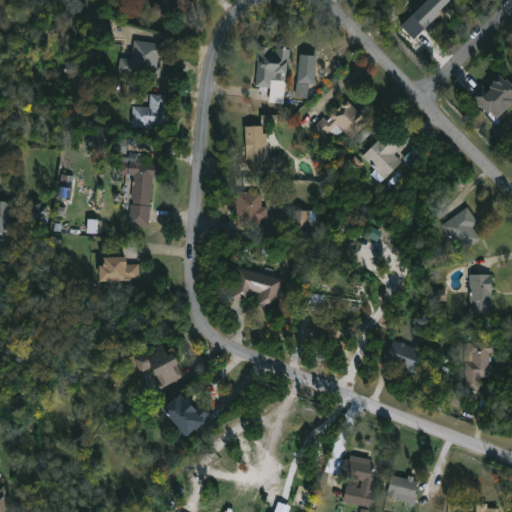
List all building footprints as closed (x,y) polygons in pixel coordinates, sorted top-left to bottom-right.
[(191,0),(184,17),(167,8),(170,0),(191,0)] [(452,2),(450,0),(427,0),(400,26),(413,39),(452,2)] [(162,51),(161,58),(157,58),(156,67),(160,67),(159,79),(117,73),(119,58),(130,59),(132,41),(163,45),(162,51)] [(268,51),(273,52),(274,49),(288,50),(284,82),(276,81),(276,77),(270,77),(269,88),(254,87),(259,46),(268,47),(268,51)] [(316,59),(314,81),(307,80),(307,93),(297,92),(299,58),(316,59)] [(497,76),(502,81),(504,80),(511,88),(511,103),(497,118),(492,113),(489,115),(471,97),(481,86),(486,91),(489,89),(487,88),(492,83),(491,82),(497,76)] [(164,95),(162,130),(130,128),(132,106),(148,107),(149,94),(164,95)] [(347,100),(357,111),(361,110),(364,113),(363,118),(369,123),(366,126),(372,132),(359,145),(353,138),(352,140),(344,132),(336,134),(330,131),(321,139),(311,128),(322,117),(326,121),(329,118),(329,114),(337,107),(338,108),(339,107),(339,104),(343,100),(347,100)] [(266,153),(267,158),(279,157),(279,168),(244,170),(242,127),(265,126),(266,153)] [(393,154),(400,161),(401,160),(400,159),(405,154),(413,161),(402,174),(395,167),(379,182),(370,173),(374,168),(361,156),(383,134),(398,148),(392,154),(393,154)] [(127,153),(128,141),(114,141),(113,152),(127,153)] [(157,164),(156,177),(152,176),(150,201),(148,201),(147,205),(149,205),(147,226),(128,225),(129,204),(132,204),(132,199),(130,199),(132,175),(118,174),(119,161),(157,164)] [(253,192),(253,208),(258,208),(257,223),(251,223),(251,226),(236,226),(236,215),(234,215),(234,191),(253,192)] [(0,239),(9,240),(9,219),(31,219),(31,223),(48,223),(48,205),(18,205),(18,201),(0,201),(0,203),(0,204),(0,239)] [(471,227),(480,238),(461,254),(446,235),(444,238),(440,234),(444,230),(440,226),(464,206),(477,222),(471,227)] [(317,210),(295,211),(295,226),(317,226),(317,210)] [(122,255),(123,262),(138,262),(138,276),(136,276),(136,278),(95,280),(94,264),(98,263),(99,256),(122,255)] [(281,280),(273,310),(254,305),(258,292),(250,290),(247,302),(229,297),(237,267),(281,280)] [(490,290),(489,318),(468,317),(469,274),(490,274),(490,290)] [(393,339),(399,342),(400,340),(424,352),(414,373),(392,363),(391,366),(383,362),(393,339)] [(488,352),(488,356),(490,356),(490,361),(488,361),(488,365),(495,365),(495,376),(479,376),(479,390),(465,390),(464,342),(495,342),(495,352),(488,352)] [(159,344),(164,355),(169,353),(173,363),(175,362),(182,377),(161,386),(155,374),(150,376),(147,369),(138,372),(137,369),(127,374),(121,360),(159,344)] [(187,405),(192,410),(197,405),(203,411),(204,409),(209,414),(184,441),(169,426),(171,424),(159,411),(178,392),(186,401),(185,402),(187,405)] [(348,455),(370,459),(370,467),(372,467),(371,472),(373,472),(370,489),(376,491),(373,508),(340,501),(344,484),(361,488),(362,483),(340,479),(342,471),(339,471),(342,457),(347,458),(348,455)] [(390,475),(406,479),(407,475),(413,477),(412,480),(417,481),(415,489),(417,490),(414,504),(385,498),(390,475)] [(486,504),(486,508),(497,508),(497,511),(474,511),(475,503),(486,504)]
